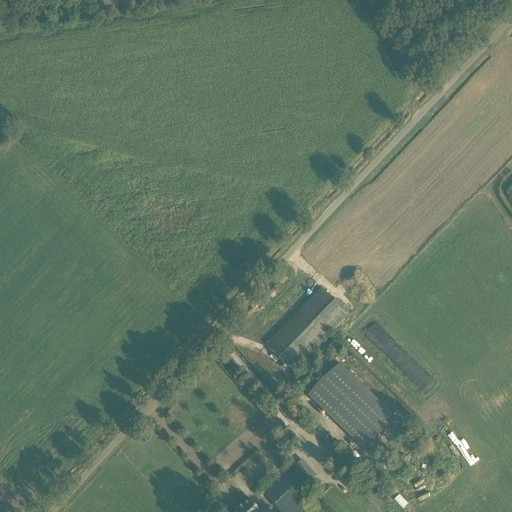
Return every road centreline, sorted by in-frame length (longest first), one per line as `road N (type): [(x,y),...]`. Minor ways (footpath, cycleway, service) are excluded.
road 1 (unclassified): [(62,511),(511,25)]
road 2 (unclassified): [(0,24),(175,0)]
